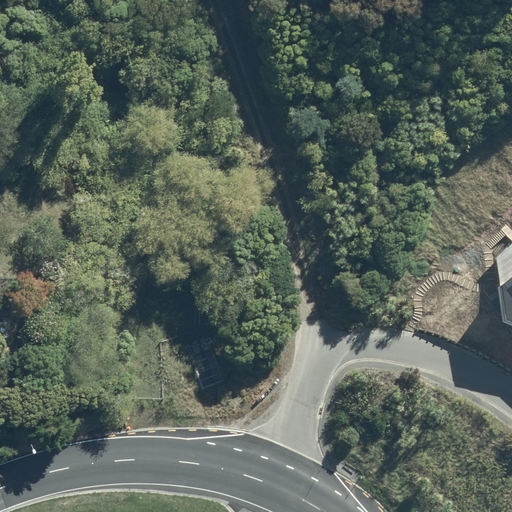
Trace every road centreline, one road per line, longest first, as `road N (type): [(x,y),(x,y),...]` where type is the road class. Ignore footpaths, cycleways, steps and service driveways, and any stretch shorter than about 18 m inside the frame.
road 1 (residential): [(278,489),(305,384),(337,347),(362,342),(425,353),(511,398)]
road 2 (secondary): [(278,489),(193,463),(148,461),(66,467),(0,487)]
